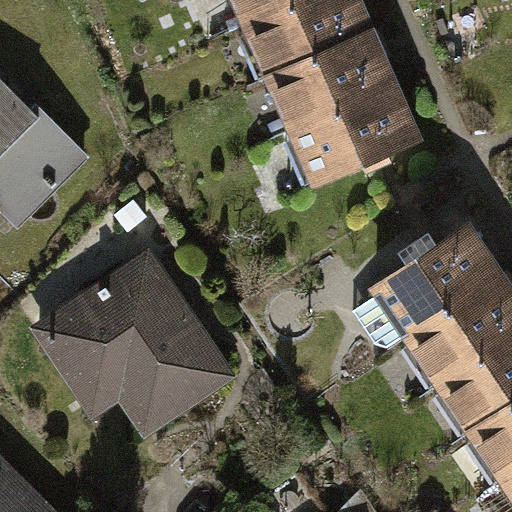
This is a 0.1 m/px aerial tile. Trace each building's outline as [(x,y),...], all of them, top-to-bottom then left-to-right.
[(233,0),(253,45),(360,0),(233,0)] [(363,0),(360,0),(253,45),(273,94),(383,48),(363,0)] [(383,48),(273,94),(296,149),(406,103),(383,48)] [(0,67),(0,201),(17,218),(84,152),(0,67)] [(406,103),(296,149),(318,201),(428,155),(406,103)] [(511,292),(511,289),(478,239),(379,306),(415,358),(511,292)] [(155,266),(37,345),(99,439),(127,420),(152,457),(243,396),(155,266)] [(511,292),(415,358),(445,402),(511,357),(511,292)] [(511,357),(445,402),(473,444),(511,417),(511,357)] [(511,417),(473,444),(511,502),(511,417)] [(0,511),(51,511),(0,460),(0,511)]
